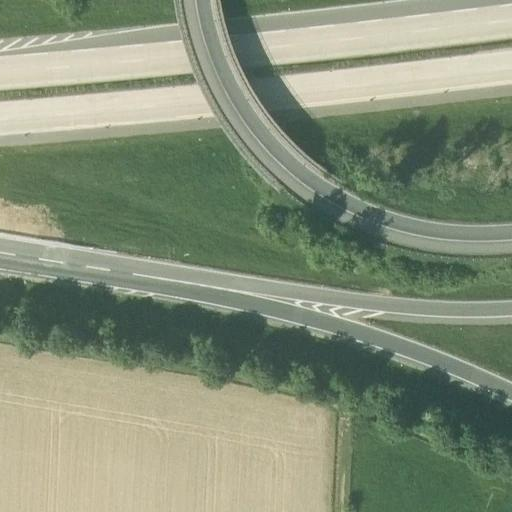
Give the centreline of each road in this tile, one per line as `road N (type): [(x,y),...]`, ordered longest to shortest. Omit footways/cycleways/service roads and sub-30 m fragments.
road 1 (motorway): [(511,12),(0,73)]
road 2 (motorway): [(0,124),(511,70)]
road 3 (motorway): [(204,0),(224,70),(248,112),(329,191),(391,221),(455,234),(511,232)]
road 4 (motorway): [(188,287),(511,397)]
road 5 (motorway): [(188,287),(357,307),(511,311)]
road 6 (motorway): [(0,255),(188,287)]
